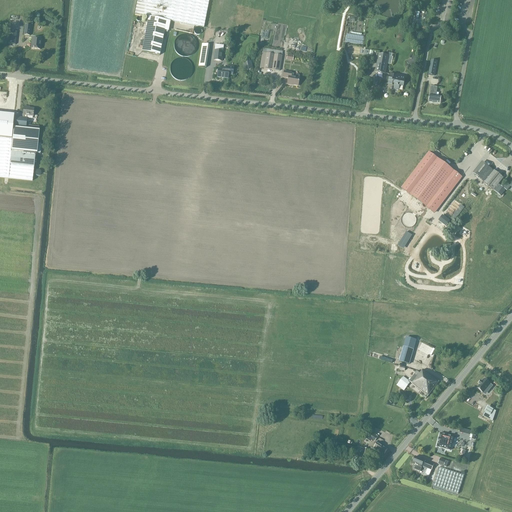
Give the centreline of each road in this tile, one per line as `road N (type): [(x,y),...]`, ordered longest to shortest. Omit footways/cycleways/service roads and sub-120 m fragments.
road 1 (unclassified): [(511,147),(475,127),(0,74)]
road 2 (tertiary): [(348,511),(511,316)]
road 3 (unknown): [(404,200),(425,214),(438,212),(470,170),(486,130)]
